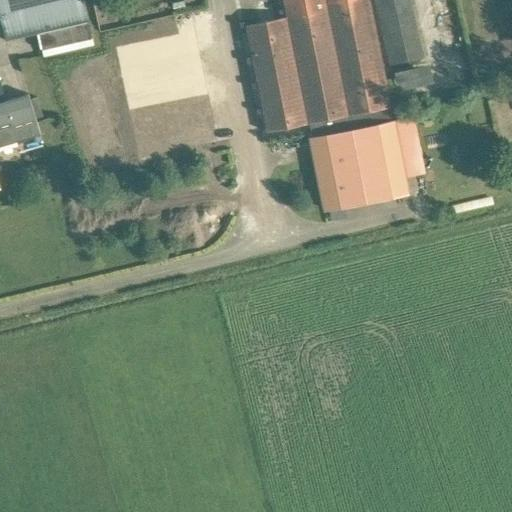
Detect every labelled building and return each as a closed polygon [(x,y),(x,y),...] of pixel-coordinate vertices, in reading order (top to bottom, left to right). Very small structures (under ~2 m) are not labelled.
[(0,0),(0,13),(6,41),(39,33),(43,49),(92,38),(88,22),(83,0),(0,0)] [(283,0),(287,17),(266,22),(246,25),(266,129),(267,131),(287,127),(309,122),(312,138),(311,138),(325,209),(408,193),(394,122),(393,122),(389,106),(391,106),(369,0),(283,0)] [(373,0),(389,65),(424,57),(410,0),(373,0)] [(411,69),(414,85),(438,81),(435,64),(411,69)] [(0,81),(0,146),(41,134),(36,118),(28,94),(6,100),(0,81)]
